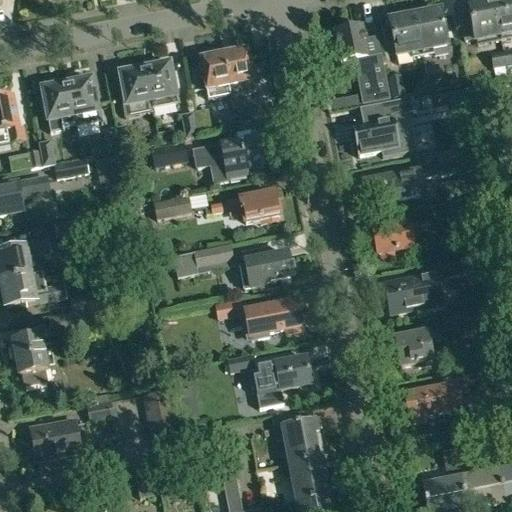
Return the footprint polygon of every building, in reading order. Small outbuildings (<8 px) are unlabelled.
[(493,5),(500,44),(511,42),(510,37),(511,37),(511,0),(504,0),(504,3),(493,5)] [(464,45),(474,43),(474,44),(489,42),(490,46),(500,44),(493,5),(482,7),(479,5),(471,6),(470,9),(467,10),(470,22),(460,25),(464,45)] [(414,20),(422,60),(433,58),(432,53),(447,50),(440,15),(438,16),(435,13),(428,15),(426,18),(414,20)] [(422,60),(414,20),(403,22),(400,20),(393,22),(392,25),(390,25),(397,60),(412,57),(413,62),(422,60)] [(381,58),(368,61),(362,31),(335,36),(341,66),(356,63),(357,68),(354,69),(362,108),(389,103),(381,58)] [(223,58),(229,89),(253,84),(247,53),(223,58)] [(511,54),(502,56),(505,70),(511,68),(511,54)] [(505,70),(502,56),(490,59),(492,72),(505,70)] [(200,62),(206,94),(208,103),(231,99),(229,89),(223,58),(200,62)] [(157,71),(145,73),(151,105),(176,100),(170,68),(167,69),(165,67),(158,68),(157,71)] [(436,69),(424,71),(426,85),(439,82),(436,69)] [(120,78),(126,110),(125,110),(128,122),(153,117),(151,105),(145,73),(134,75),(131,73),(124,75),(123,78),(120,78)] [(402,79),(388,82),(393,102),(406,100),(402,79)] [(66,89),(74,128),(75,131),(100,126),(92,84),(89,84),(87,82),(79,84),(78,87),(66,89)] [(74,128),(66,89),(55,91),(53,89),(46,90),(45,93),(42,94),(49,126),(50,136),(62,133),(62,130),(74,128)] [(0,149),(10,148),(26,145),(23,131),(20,131),(13,99),(0,101),(0,149)] [(251,114),(229,118),(231,131),(254,127),(251,114)] [(182,119),(186,143),(198,140),(193,117),(182,119)] [(231,131),(229,118),(217,121),(219,134),(231,131)] [(354,133),(359,160),(399,152),(398,151),(415,148),(412,132),(396,135),(392,119),(363,125),(364,131),(354,133)] [(116,133),(121,156),(132,153),(127,130),(116,133)] [(103,135),(108,158),(119,156),(115,133),(103,135)] [(227,183),(228,183),(229,185),(246,182),(246,179),(247,179),(246,174),(263,171),(257,142),(220,149),(192,155),(196,173),(209,170),(208,164),(223,161),(227,183)] [(55,169),(50,146),(39,148),(43,171),(55,169)] [(153,173),(187,166),(184,147),(150,154),(153,173)] [(469,152),(447,156),(435,158),(438,174),(439,180),(473,174),(469,152)] [(39,154),(29,157),(32,173),(42,171),(39,154)] [(94,162),(99,188),(123,183),(119,158),(94,162)] [(81,165),(54,170),(57,183),(88,177),(86,164),(81,165)] [(430,171),(420,173),(363,184),(368,210),(425,198),(422,184),(432,182),(430,171)] [(49,197),(46,182),(15,188),(16,190),(0,192),(0,220),(22,217),(19,203),(39,199),(49,197)] [(229,221),(243,218),(245,227),(264,223),(265,227),(277,225),(276,221),(278,220),(274,197),(227,206),(229,221)] [(498,198),(473,203),(475,217),(500,212),(498,198)] [(192,200),(158,207),(161,222),(195,215),(192,200)] [(223,215),(221,208),(212,209),(213,217),(223,215)] [(84,223),(57,228),(59,240),(87,235),(84,223)] [(411,252),(409,239),(418,237),(416,227),(374,236),(378,259),(380,259),(381,262),(393,260),(393,256),(411,252)] [(117,235),(121,259),(137,256),(133,233),(117,235)] [(0,256),(0,277),(1,284),(30,278),(27,262),(50,257),(47,243),(30,247),(28,251),(0,256)] [(197,277),(196,273),(232,266),(231,261),(229,250),(194,257),(173,261),(177,281),(197,277)] [(245,268),(238,269),(243,294),(250,293),(264,290),(263,287),(291,281),(290,278),(296,277),(293,263),(287,264),(286,258),(268,261),(267,254),(243,258),(245,268)] [(457,263),(433,267),(436,284),(461,279),(457,263)] [(43,276),(30,278),(1,284),(6,310),(38,305),(41,307),(65,303),(63,289),(46,292),(43,276)] [(440,293),(434,294),(431,279),(384,288),(391,319),(425,313),(425,316),(443,313),(440,293)] [(118,295),(71,304),(73,315),(120,306),(118,295)] [(215,309),(218,322),(241,318),(239,304),(215,309)] [(248,345),(287,337),(298,335),(298,331),(300,330),(295,307),(243,317),(248,345)] [(93,316),(50,323),(53,337),(96,329),(93,316)] [(440,324),(443,338),(479,330),(476,316),(440,324)] [(437,335),(395,343),(401,372),(416,369),(417,371),(432,369),(431,366),(433,366),(449,364),(446,347),(440,348),(437,335)] [(13,345),(19,379),(22,393),(50,387),(47,371),(55,370),(51,349),(43,351),(41,340),(13,345)] [(250,360),(227,364),(229,377),(253,373),(250,360)] [(274,369),(259,372),(262,384),(276,381),(279,395),(311,388),(306,361),(274,368),(274,369)] [(503,369),(480,373),(482,385),(506,380),(503,369)] [(462,389),(448,392),(406,399),(410,423),(412,423),(413,427),(425,424),(424,421),(444,417),(444,420),(467,415),(462,389)] [(145,413),(170,407),(168,395),(142,401),(145,413)] [(110,406),(86,410),(89,426),(113,422),(110,406)] [(145,413),(147,425),(173,420),(170,407),(145,413)] [(173,420),(147,425),(150,438),(175,432),(173,420)] [(284,444),(288,468),(288,469),(327,461),(322,435),(318,436),(315,424),(273,432),(276,445),(284,444)] [(81,457),(75,425),(30,433),(36,466),(81,457)] [(175,432),(150,438),(153,450),(178,444),(175,432)] [(204,433),(181,438),(184,450),(206,446),(204,433)] [(288,469),(288,468),(281,470),(283,483),(291,482),(295,506),(335,499),(330,473),(325,473),(323,462),(328,461),(327,461),(288,469)] [(460,481),(466,511),(492,511),(504,508),(505,511),(498,474),(499,474),(498,466),(484,469),(485,477),(461,481),(460,481)] [(225,488),(237,485),(233,467),(221,469),(225,488)] [(498,474),(505,511),(509,511),(511,511),(511,471),(499,474),(498,474)] [(466,511),(460,481),(461,481),(459,474),(446,476),(447,483),(422,489),(426,511),(466,511)] [(158,499),(154,477),(135,481),(139,502),(158,499)] [(295,506),(288,507),(288,511),(337,511),(332,511),(330,500),(335,499),(295,506)]
